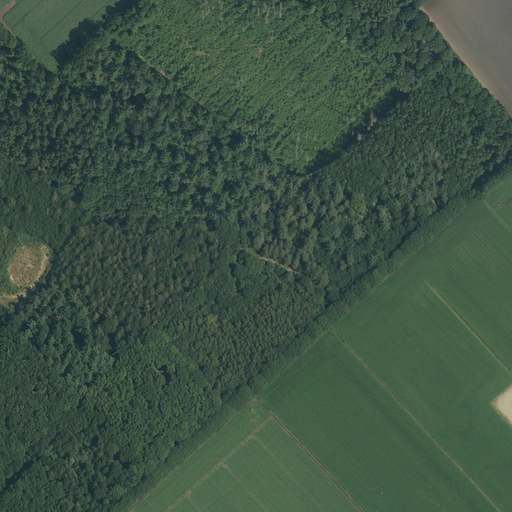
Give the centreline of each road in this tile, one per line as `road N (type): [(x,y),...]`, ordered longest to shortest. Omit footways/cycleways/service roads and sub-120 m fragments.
road 1 (track): [(18,316),(76,233),(132,204),(311,282),(335,312),(511,154)]
road 2 (track): [(114,511),(335,312)]
road 3 (track): [(133,0),(0,122)]
road 4 (track): [(0,153),(132,204)]
